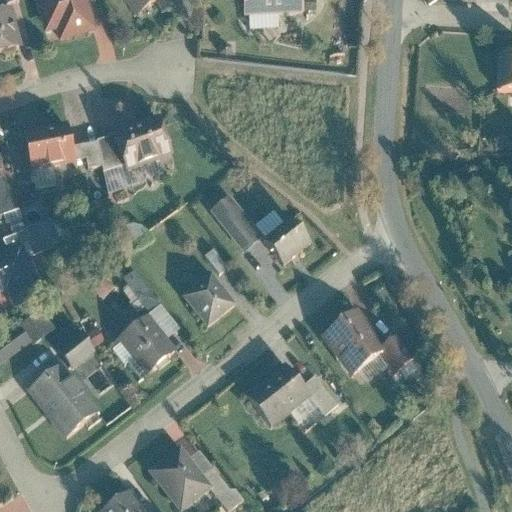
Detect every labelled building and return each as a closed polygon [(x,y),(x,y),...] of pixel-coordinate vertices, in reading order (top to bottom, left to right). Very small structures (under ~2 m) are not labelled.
[(95,34),(85,0),(41,0),(32,3),(43,40),(56,36),(58,44),(95,34)] [(163,0),(120,0),(137,21),(163,0)] [(304,19),(302,0),(241,0),(245,25),(304,19)] [(0,59),(17,56),(8,15),(0,17),(0,59)] [(511,62),(502,62),(502,99),(511,99),(511,62)] [(174,162),(156,120),(111,139),(113,144),(124,170),(129,181),(174,162)] [(66,128),(21,137),(29,176),(72,168),(70,153),(66,128)] [(99,172),(104,179),(124,170),(113,144),(96,150),(99,172)] [(99,172),(96,150),(70,153),(72,168),(85,167),(86,174),(99,172)] [(0,220),(16,214),(5,184),(0,185),(0,220)] [(258,240),(230,203),(215,215),(243,251),(258,240)] [(313,249),(291,223),(264,245),(286,271),(313,249)] [(54,248),(44,226),(1,245),(5,255),(20,248),(26,260),(54,248)] [(26,260),(20,248),(5,255),(0,257),(0,299),(5,297),(13,314),(44,299),(26,260)] [(155,308),(132,277),(122,284),(144,315),(155,308)] [(233,310),(209,279),(183,300),(207,331),(233,310)] [(54,335),(42,318),(0,347),(0,371),(0,372),(54,335)] [(352,323),(320,347),(348,384),(380,360),(352,323)] [(174,360),(146,324),(118,346),(146,382),(174,360)] [(82,341),(71,328),(50,346),(62,358),(82,341)] [(94,353),(82,341),(62,358),(72,373),(94,353)] [(414,364),(399,344),(380,360),(395,379),(414,364)] [(301,395),(282,372),(246,401),(273,434),(309,405),(301,395)] [(96,418),(63,373),(28,399),(62,444),(96,418)] [(338,412),(316,384),(301,395),(309,405),(324,424),(338,412)] [(177,458),(149,478),(174,511),(186,511),(207,497),(197,484),(177,458)] [(207,497),(219,511),(220,511),(236,500),(213,471),(197,484),(207,497)] [(136,511),(128,500),(111,511),(136,511)]
